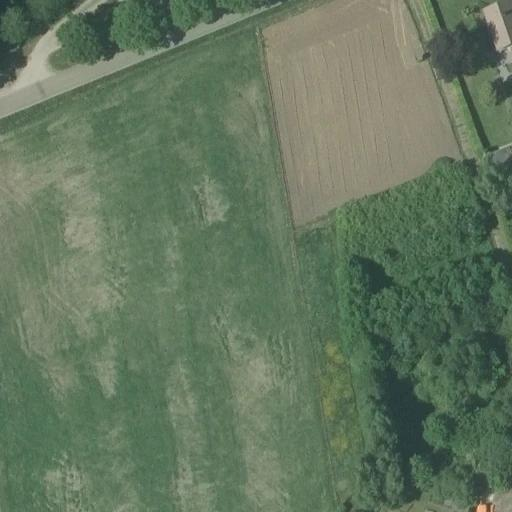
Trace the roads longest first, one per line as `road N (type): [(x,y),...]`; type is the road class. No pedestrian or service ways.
road 1 (unclassified): [(0,107),(265,0)]
road 2 (track): [(97,0),(44,42),(33,69),(36,92)]
